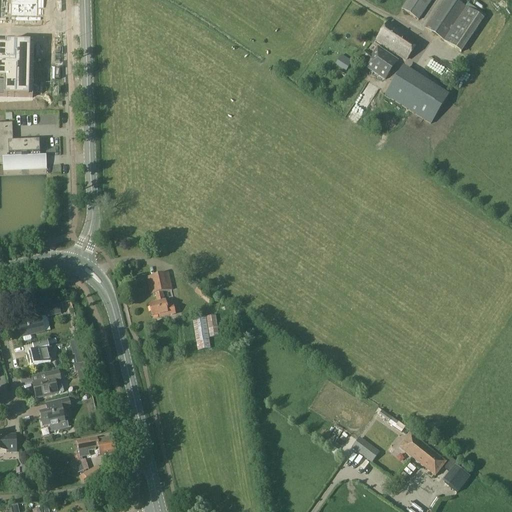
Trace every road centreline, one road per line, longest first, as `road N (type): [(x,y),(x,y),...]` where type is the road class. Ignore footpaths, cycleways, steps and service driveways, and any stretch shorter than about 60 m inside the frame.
road 1 (tertiary): [(160,511),(108,295),(77,265)]
road 2 (tertiary): [(77,265),(92,216),(86,30)]
